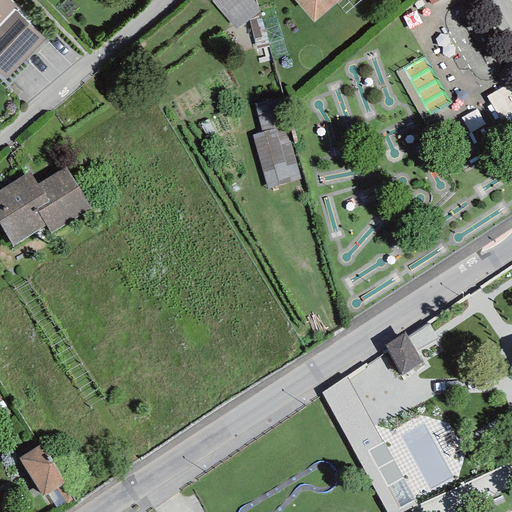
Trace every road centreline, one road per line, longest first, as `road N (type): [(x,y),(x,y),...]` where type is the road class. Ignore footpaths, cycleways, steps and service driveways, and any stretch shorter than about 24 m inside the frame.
road 1 (unclassified): [(107,511),(511,249)]
road 2 (residential): [(0,142),(175,0)]
